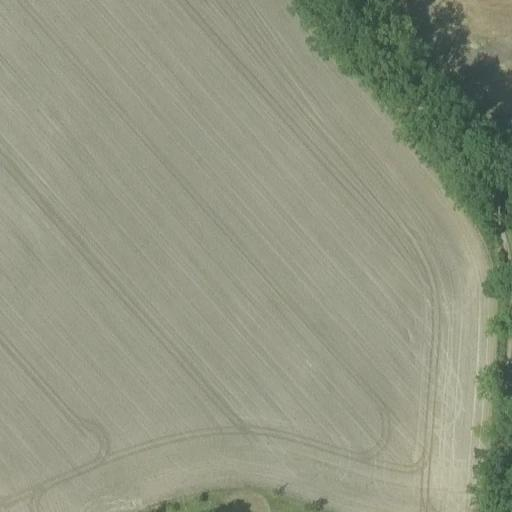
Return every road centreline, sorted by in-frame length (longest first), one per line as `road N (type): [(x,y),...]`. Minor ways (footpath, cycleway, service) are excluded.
road 1 (track): [(340,0),(497,220),(511,281)]
road 2 (track): [(511,356),(500,511)]
